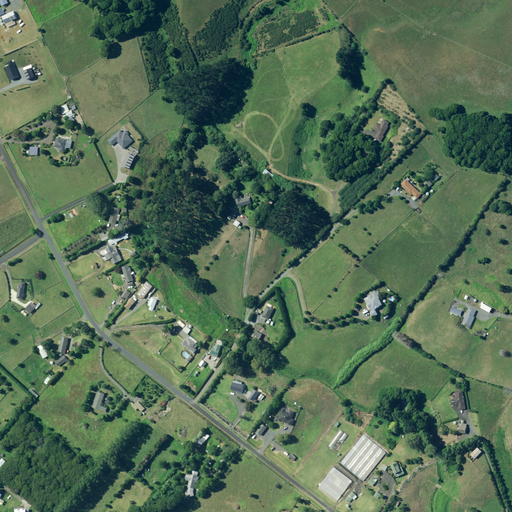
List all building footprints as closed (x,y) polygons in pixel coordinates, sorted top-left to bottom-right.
[(74,118),(76,117),(72,110),(70,111),(67,104),(60,107),(64,114),(67,113),(67,114),(69,117),(69,118),(68,119),(69,121),(71,125),(76,122),(74,118)] [(391,124),(384,120),(380,125),(377,123),(373,129),(377,132),(374,138),(380,142),(381,140),(383,141),(387,134),(385,133),(391,124)] [(124,133),(121,130),(108,141),(112,146),(118,141),(124,149),(134,141),(129,135),(130,133),(128,130),(124,133)] [(63,139),(57,138),(55,147),(59,148),(58,151),(65,153),(66,149),(67,150),(68,148),(71,149),(73,141),(63,138),(63,139)] [(38,155),(39,147),(31,147),(30,155),(38,155)] [(133,155),(129,153),(123,166),(131,169),(138,155),(134,153),(133,155)] [(275,175),(266,169),(263,173),(272,180),(275,175)] [(422,194),(406,179),(401,185),(412,195),(413,194),(418,199),(422,194)] [(242,200),(241,197),(236,199),(239,207),(252,203),(250,198),(242,200)] [(122,210),(113,207),(110,222),(117,224),(117,221),(120,221),(122,214),(121,214),(122,210)] [(238,212),(234,209),(230,215),(234,218),(238,212)] [(118,244),(117,242),(125,238),(126,240),(130,238),(127,232),(109,241),(111,245),(115,243),(116,245),(118,244)] [(105,235),(104,233),(100,235),(103,241),(111,238),(108,233),(105,235)] [(105,250),(100,252),(105,262),(108,260),(111,259),(114,265),(123,260),(118,249),(115,251),(113,247),(105,250)] [(130,268),(129,265),(123,267),(129,286),(135,284),(134,281),(135,281),(133,274),(135,274),(133,267),(130,268)] [(154,286),(148,281),(138,294),(144,299),(154,286)] [(122,296),(125,298),(128,294),(130,296),(132,294),(127,290),(122,296)] [(382,303),(377,291),(372,294),(373,295),(369,297),(370,299),(367,300),(371,308),(370,308),(372,312),(371,312),(373,317),(379,314),(377,310),(376,308),(384,305),(382,303)] [(159,298),(153,296),(149,305),(148,309),(154,311),(159,298)] [(137,301),(132,298),(125,306),(129,309),(137,301)] [(263,311),(262,313),(264,314),(261,320),(265,322),(267,319),(269,320),(275,307),(266,303),(263,311)] [(493,308),(482,303),(481,305),(483,306),(481,308),(490,313),(493,308)] [(463,311),(454,307),(452,312),(461,316),(463,311)] [(476,312),(470,309),(464,322),(468,324),(467,328),(470,329),(475,317),(474,317),(476,312)] [(196,349),(199,346),(196,344),(198,342),(189,334),(192,330),(187,326),(181,334),(186,338),(185,341),(183,342),(182,344),(194,354),(196,353),(198,350),(196,349)] [(263,335),(255,331),(252,336),(260,341),(261,339),(263,335)] [(69,338),(63,337),(59,352),(66,353),(69,338)] [(222,346),(217,344),(215,349),(213,348),(211,355),(218,357),(222,346)] [(49,356),(44,345),(39,347),(45,359),(49,356)] [(68,359),(65,356),(56,363),(59,366),(68,359)] [(55,376),(52,374),(44,382),(47,385),(55,376)] [(243,382),(235,380),(232,390),(244,393),(246,385),(242,384),(243,382)] [(39,396),(31,389),(29,391),(31,393),(36,398),(39,396)] [(260,393),(256,390),(250,398),(254,401),(260,393)] [(466,409),(463,390),(456,391),(457,397),(454,397),(455,400),(451,401),(452,405),(455,405),(456,406),(459,405),(460,410),(466,409)] [(105,395),(98,392),(93,408),(106,412),(108,408),(102,406),(105,395)] [(148,411),(138,401),(135,404),(133,402),(131,404),(137,410),(139,408),(145,415),(148,411)] [(295,412),(283,407),(278,420),(293,426),(295,420),(292,419),(295,412)] [(267,428),(262,424),(256,432),(262,435),(267,428)] [(210,436),(206,433),(203,437),(202,436),(197,443),(199,444),(197,446),(200,448),(210,436)] [(387,453),(365,435),(342,463),(364,481),(387,453)] [(483,452),(479,448),(472,455),(476,459),(483,452)] [(401,468),(398,462),(391,465),(397,478),(405,473),(402,467),(401,468)] [(353,482),(334,467),(319,487),(337,502),(353,482)] [(188,487),(195,489),(196,483),(198,483),(200,477),(198,477),(199,472),(192,471),(191,476),(187,475),(186,480),(190,481),(188,487)] [(195,489),(188,487),(187,491),(185,491),(186,498),(194,496),(196,489),(195,489)] [(358,496),(353,492),(346,499),(350,502),(353,498),(355,500),(358,496)]
